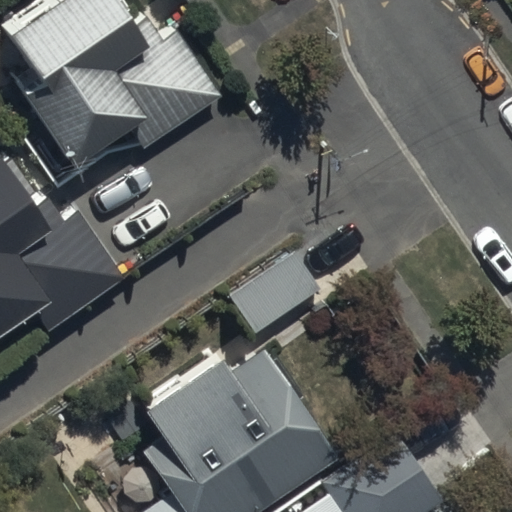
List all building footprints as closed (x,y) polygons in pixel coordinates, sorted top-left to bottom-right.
[(176,41),(150,58),(110,0),(67,0),(3,42),(30,83),(17,92),(73,177),(132,138),(142,154),(218,104),(176,41)] [(75,219),(49,236),(0,162),(0,336),(31,316),(42,332),(118,282),(75,219)] [(222,295),(253,341),(320,296),(290,251),(222,295)] [(272,511),(338,469),(263,356),(129,444),(167,501),(149,511),(272,511)] [(321,492),(334,511),(443,511),(397,442),(321,492)]
